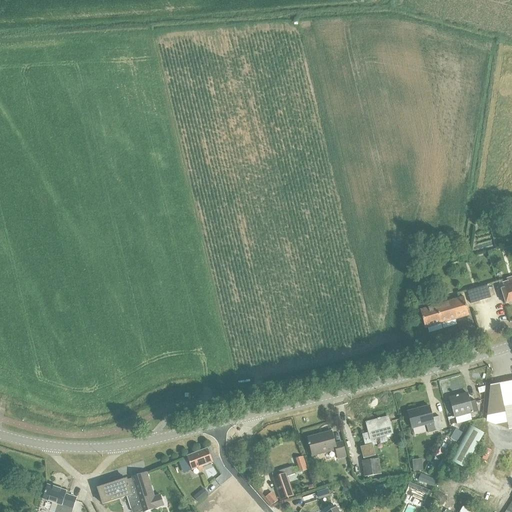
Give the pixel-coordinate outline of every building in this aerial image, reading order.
[(507,281),(502,283),(504,288),(501,289),(506,304),(511,301),(511,277),(507,279),(507,281)] [(490,285),(469,288),(471,301),(492,298),(490,285)] [(464,298),(432,307),(420,310),(425,328),(469,315),(464,298)] [(511,378),(488,383),(485,419),(507,427),(511,426),(511,378)] [(449,398),(454,418),(478,412),(475,401),(470,403),(467,393),(449,398)] [(408,412),(412,429),(426,425),(428,433),(443,430),(439,417),(432,418),(429,406),(408,412)] [(371,440),(393,434),(388,417),(366,423),(369,434),(363,435),(366,447),(372,445),(371,440)] [(451,461),(465,468),(484,433),(471,426),(451,461)] [(450,438),(457,442),(462,434),(455,429),(450,438)] [(336,450),(338,459),(346,457),(342,443),(335,445),(332,432),(308,438),(313,456),(336,450)] [(484,456),(488,459),(494,449),(489,447),(484,456)] [(187,457),(192,470),(198,468),(199,473),(203,471),(202,467),(213,463),(208,449),(187,457)] [(305,455),(297,457),(302,471),(310,469),(305,455)] [(415,467),(423,467),(424,458),(415,458),(415,467)] [(362,461),(364,477),(380,475),(378,459),(362,461)] [(448,464),(445,468),(467,480),(469,476),(448,464)] [(292,467),(272,474),(281,500),(292,496),(287,482),(286,477),(294,474),(292,467)] [(422,471),(419,480),(434,486),(437,477),(422,471)] [(132,511),(144,511),(163,506),(160,495),(154,497),(147,473),(132,478),(127,480),(126,480),(98,489),(103,504),(127,496),(131,509),(132,508),(132,511)] [(408,492),(427,500),(432,488),(412,481),(408,492)] [(195,493),(201,486),(195,482),(189,488),(195,493)] [(55,511),(72,511),(77,498),(66,495),(66,492),(47,486),(43,500),(58,505),(55,511)] [(194,497),(198,502),(207,494),(203,490),(194,497)] [(433,498),(444,504),(448,498),(436,492),(433,498)] [(271,493),(266,497),(272,505),(277,501),(278,501),(273,495),(271,493)] [(302,498),(304,505),(317,501),(315,494),(302,498)]
